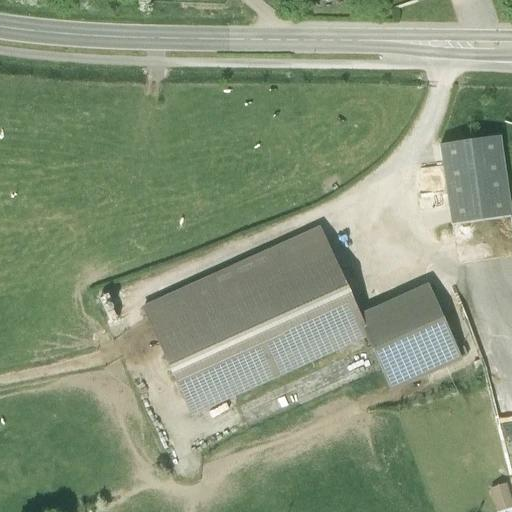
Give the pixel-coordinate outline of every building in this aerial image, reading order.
[(496,133),(440,142),(452,221),(508,213),(496,133)] [(321,231),(140,313),(189,422),(371,340),(358,312),(321,231)] [(459,362),(426,285),(358,312),(371,340),(395,388),(459,362)] [(303,382),(310,397),(374,367),(367,352),(303,382)] [(511,511),(511,504),(506,486),(491,490),(497,511),(511,511)]
